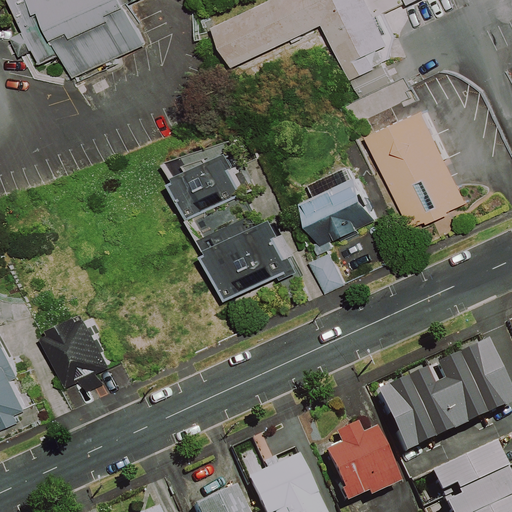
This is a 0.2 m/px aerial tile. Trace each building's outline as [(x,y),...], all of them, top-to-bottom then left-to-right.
[(170,0),(22,0),(49,63),(75,53),(85,77),(158,46),(144,12),(171,1),(170,0)] [(405,60),(378,0),(307,0),(233,33),(251,73),(341,33),(362,79),(405,60)] [(445,115),(384,142),(424,231),(484,205),(445,115)] [(315,290),(255,156),(200,181),(259,314),(315,290)] [(404,237),(376,175),(317,201),(345,263),(404,237)] [(345,285),(332,253),(311,262),(324,294),(345,285)] [(251,335),(222,271),(180,290),(208,353),(251,335)] [(187,362),(159,300),(124,316),(152,378),(187,362)] [(137,378),(113,326),(67,347),(90,399),(137,378)] [(484,346),(373,397),(399,454),(511,403),(484,346)] [(52,410),(28,357),(0,369),(0,423),(4,431),(52,410)] [(363,497),(364,499),(393,488),(371,431),(357,437),(353,426),(331,435),(335,446),(320,452),(341,505),(363,497)] [(511,511),(511,493),(489,446),(422,474),(439,511),(511,511)] [(321,511),(294,449),(274,458),(277,466),(244,480),(257,511),(321,511)] [(241,511),(232,489),(190,508),(191,511),(241,511)]
